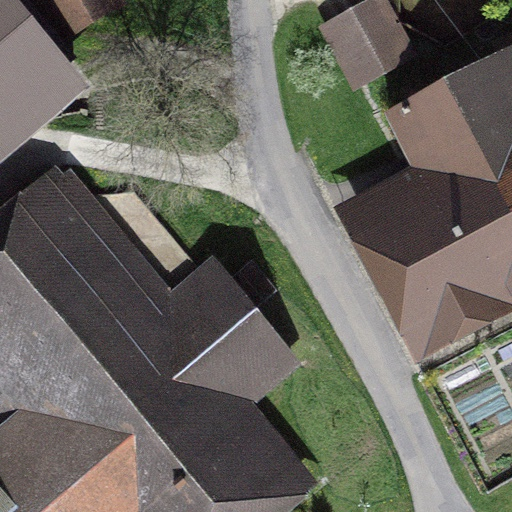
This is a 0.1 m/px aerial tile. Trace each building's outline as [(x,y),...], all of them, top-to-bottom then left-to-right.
[(0,0),(0,122),(76,58),(27,0),(0,0)] [(98,0),(41,0),(68,44),(110,19),(98,0)] [(340,30),(332,34),(362,92),(398,73),(368,15),(340,30)] [(445,220),(360,267),(411,358),(511,301),(511,72),(398,136),(445,220)] [(0,394),(29,429),(0,453),(0,511),(276,511),(295,496),(226,412),(271,375),(205,295),(167,327),(59,196),(0,244),(0,394)]
